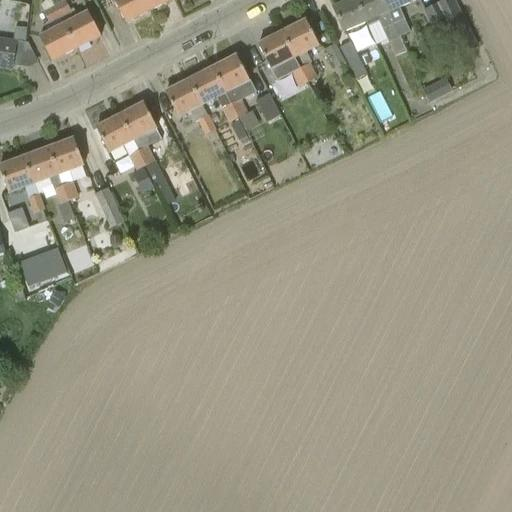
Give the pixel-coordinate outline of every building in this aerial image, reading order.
[(76,50),(64,26),(50,0),(48,0),(39,5),(48,22),(44,27),(48,34),(39,38),(52,62),(76,50)] [(50,0),(64,26),(76,50),(101,37),(88,13),(78,18),(74,10),(71,11),(66,1),(55,6),(50,0)] [(113,0),(126,24),(150,12),(143,0),(113,0)] [(172,0),(143,0),(150,12),(172,0)] [(344,33),(366,23),(355,0),(351,0),(333,8),(344,33)] [(355,0),(366,23),(377,18),(395,58),(406,53),(399,37),(400,37),(394,24),(393,24),(388,13),(389,13),(382,0),(355,0)] [(418,0),(382,0),(389,13),(388,13),(393,24),(394,24),(400,37),(409,33),(399,8),(418,0)] [(463,55),(477,48),(452,0),(447,0),(425,12),(437,35),(449,29),(463,55)] [(306,22),(282,34),(295,59),(300,69),(308,65),(312,63),(306,53),(319,46),(306,22)] [(282,34),(258,46),(277,82),(292,74),(300,69),(295,59),(282,34)] [(4,40),(0,38),(0,65),(13,68),(14,60),(17,42),(4,40)] [(356,84),(368,78),(351,46),(339,52),(356,84)] [(326,53),(341,85),(351,80),(335,49),(326,53)] [(213,69),(226,94),(232,104),(239,119),(247,115),(240,103),(256,94),(237,57),(213,69)] [(308,65),(300,69),(308,84),(316,80),(308,65)] [(189,82),(202,107),(226,94),(213,69),(189,82)] [(308,84),(300,69),(292,74),(299,88),(308,84)] [(215,132),(207,117),(202,107),(189,82),(165,94),(178,119),(190,113),(195,124),(199,122),(206,136),(215,132)] [(441,98),(435,85),(423,91),(429,104),(441,98)] [(270,95),(256,103),(267,124),(281,116),(270,95)] [(144,104),(120,117),(133,142),(157,129),(144,104)] [(230,124),(239,119),(232,104),(222,110),(230,124)] [(109,154),(133,142),(120,117),(96,129),(109,154)] [(239,122),(231,126),(239,142),(247,138),(239,122)] [(49,149),(59,175),(84,166),(74,140),(49,149)] [(24,159),(34,185),(59,175),(49,149),(24,159)] [(155,163),(148,149),(139,153),(147,167),(157,162),(155,163)] [(138,171),(146,168),(147,167),(139,153),(131,157),(138,171)] [(25,188),(28,198),(38,195),(34,185),(24,159),(0,167),(0,170),(9,194),(25,188)] [(142,172),(132,176),(141,196),(151,191),(142,172)] [(71,183),(63,186),(69,201),(77,198),(71,183)] [(63,186),(53,190),(59,205),(69,201),(63,186)] [(95,196),(111,229),(122,223),(107,191),(95,196)] [(44,211),(38,195),(28,198),(35,215),(44,211)] [(69,201),(58,205),(64,223),(75,219),(69,201)] [(27,293),(65,282),(57,255),(19,266),(27,293)]
